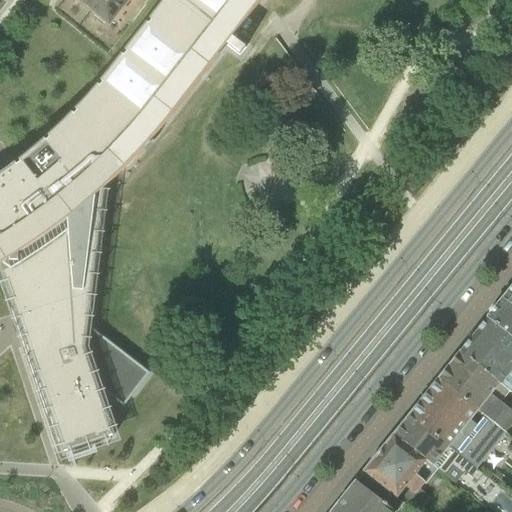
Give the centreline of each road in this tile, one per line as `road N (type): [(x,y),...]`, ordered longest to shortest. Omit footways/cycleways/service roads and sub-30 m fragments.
road 1 (secondary): [(511,131),(243,460),(190,511)]
road 2 (secondary): [(511,161),(224,511)]
road 3 (secondary): [(251,511),(511,193)]
road 4 (secondary): [(275,511),(511,221)]
